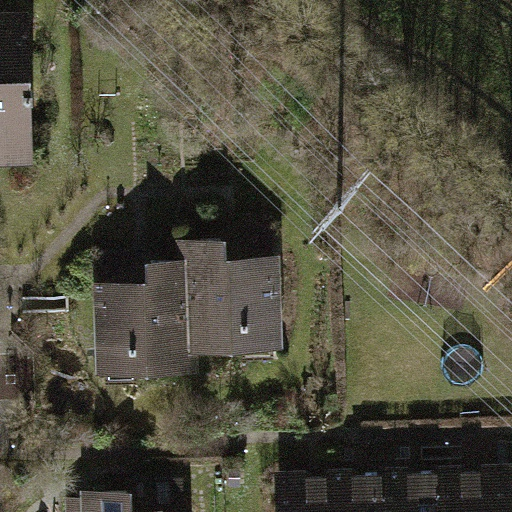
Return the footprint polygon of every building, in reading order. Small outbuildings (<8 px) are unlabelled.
[(41,15),(0,15),(0,163),(41,163),(41,15)] [(198,255),(201,351),(290,348),(287,251),(232,253),(231,231),(197,232),(198,255)] [(94,276),(97,370),(202,367),(201,351),(198,255),(156,256),(157,274),(94,276)] [(511,511),(511,456),(450,458),(451,511),(511,511)] [(394,460),(395,511),(451,511),(450,458),(394,460)] [(338,461),(338,511),(395,511),(394,460),(338,461)] [(338,511),(338,461),(275,463),(276,511),(338,511)] [(191,511),(190,476),(82,481),(83,511),(191,511)]
